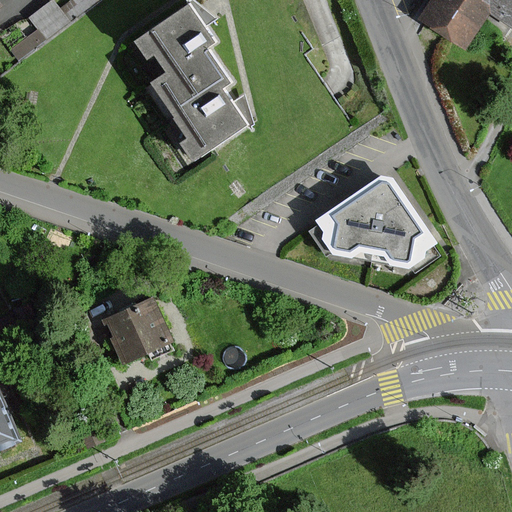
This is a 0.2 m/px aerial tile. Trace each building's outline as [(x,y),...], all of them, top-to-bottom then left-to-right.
[(57,0),(44,0),(29,11),(46,34),(70,17),(57,0)] [(71,0),(81,12),(96,0),(71,0)] [(511,0),(437,0),(424,20),(464,47),(491,8),(511,21),(511,0)] [(145,84),(159,105),(218,66),(207,50),(214,45),(188,6),(129,44),(143,65),(150,61),(159,75),(145,84)] [(232,89),(218,66),(159,105),(174,128),(181,139),(171,145),(186,167),(246,129),(224,95),(232,89)] [(441,254),(393,182),(379,177),(313,223),(332,261),(410,272),(441,254)] [(153,298),(104,321),(122,362),(172,340),(153,298)] [(0,411),(0,441),(10,438),(0,411)]
